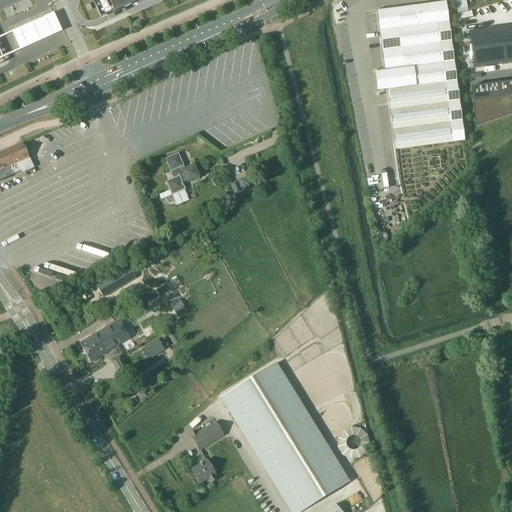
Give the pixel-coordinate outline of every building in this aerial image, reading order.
[(92,0),(99,16),(100,18),(102,17),(106,15),(108,14),(121,8),(124,7),(136,2),(139,0),(92,0)] [(465,0),(454,0),(457,13),(467,11),(465,0)] [(382,79),(383,84),(384,91),(387,91),(389,111),(392,131),(462,122),(446,2),(376,11),(382,51),(384,71),(381,72),(382,79)] [(471,11),(459,14),(460,20),(473,17),(471,11)] [(11,33),(20,52),(62,33),(54,14),(11,33)] [(511,62),(511,25),(469,32),(474,68),(511,62)] [(511,107),(511,81),(471,87),(476,125),(510,113),(509,108),(511,107)] [(165,159),(171,172),(184,167),(178,153),(165,159)] [(96,285),(103,298),(136,279),(129,266),(96,285)] [(85,291),(91,304),(96,301),(90,289),(85,291)] [(170,305),(176,314),(185,308),(179,299),(170,305)] [(80,344),(87,355),(95,350),(93,346),(98,343),(99,346),(111,338),(116,346),(130,338),(120,321),(80,344)] [(95,350),(87,355),(90,361),(92,360),(93,362),(97,359),(96,358),(116,346),(111,338),(99,346),(98,343),(93,346),(95,350)] [(141,350),(147,360),(164,349),(158,339),(141,350)] [(119,374),(126,371),(118,356),(109,361),(114,369),(116,368),(119,374)] [(277,364),(222,397),(292,511),(301,511),(349,483),(277,364)] [(137,393),(140,401),(149,398),(146,390),(137,393)] [(191,437),(199,451),(224,436),(215,422),(197,433),(195,431),(190,434),(191,436),(191,437)] [(217,476),(207,460),(191,470),(199,484),(207,479),(208,481),(209,481),(210,483),(218,478),(216,476),(217,476)]
